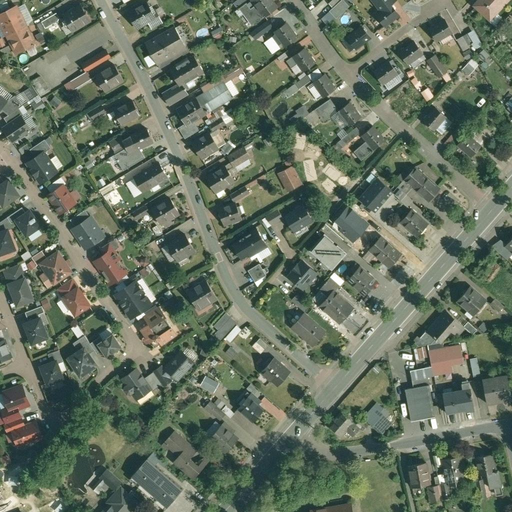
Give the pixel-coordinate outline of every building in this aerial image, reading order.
[(271,0),(252,0),(256,5),(264,16),(264,17),(277,8),(271,0)] [(343,0),(342,0),(330,11),(336,19),(350,7),(343,0)] [(391,4),(387,0),(373,0),(382,11),(376,15),(385,27),(400,15),(391,4)] [(480,0),(475,6),(490,19),(507,0),(480,0)] [(148,3),(129,13),(138,28),(142,26),(143,27),(150,22),(151,22),(150,21),(157,18),(148,3)] [(251,9),(247,3),(240,8),(244,14),(246,12),(254,23),(264,16),(256,5),(251,9)] [(82,5),(64,15),(73,31),(92,20),(87,11),(86,12),(82,5)] [(3,15),(0,16),(0,20),(7,36),(27,26),(18,7),(3,15)] [(57,13),(43,22),(46,28),(59,21),(60,17),(57,13)] [(157,18),(150,21),(151,22),(150,22),(152,26),(159,22),(157,18)] [(446,20),(430,29),(437,41),(453,32),(446,20)] [(269,21),(259,29),(263,34),(273,27),(269,21)] [(287,23),(275,31),(277,34),(283,42),(286,46),(297,37),(287,23)] [(27,26),(7,36),(16,54),(36,44),(27,26)] [(362,26),(348,38),(357,49),(371,38),(362,26)] [(176,28),(161,36),(172,55),(187,47),(176,28)] [(38,42),(43,40),(40,33),(35,35),(38,42)] [(474,43),(469,33),(463,36),(469,46),(474,43)] [(283,42),(277,34),(273,37),(279,45),(283,42)] [(161,36),(147,44),(158,64),(158,63),(171,56),(172,55),(161,36)] [(463,36),(457,39),(464,51),(470,47),(469,46),(463,36)] [(415,42),(400,52),(408,64),(411,62),(414,66),(426,57),(415,42)] [(315,63),(305,48),(293,56),(304,71),(315,63)] [(107,50),(83,64),(87,72),(88,71),(111,57),(107,50)] [(447,72),(435,55),(428,60),(439,77),(447,72)] [(171,56),(158,63),(161,69),(174,61),(171,56)] [(195,56),(171,70),(181,86),(183,85),(186,90),(197,83),(193,78),(204,71),(195,56)] [(472,59),(460,68),(465,74),(477,65),(472,59)] [(390,62),(375,72),(383,84),(398,73),(390,62)] [(115,65),(96,76),(106,91),(124,80),(115,65)] [(87,72),(71,81),(76,89),(92,79),(88,71),(87,72)] [(219,84),(206,92),(207,93),(197,99),(206,114),(231,98),(223,84),(228,81),(223,74),(216,78),(219,84)] [(309,74),(296,83),(300,88),(313,79),(309,74)] [(325,74),(313,82),(324,97),(336,89),(325,74)] [(51,91),(42,76),(33,81),(42,96),(51,91)] [(216,78),(203,86),(206,92),(219,84),(216,78)] [(409,81),(401,87),(405,91),(410,88),(413,85),(409,81)] [(422,89),(416,81),(413,83),(419,91),(422,89)] [(34,85),(18,96),(25,105),(31,101),(38,111),(47,105),(34,85)] [(181,86),(173,90),(179,101),(189,95),(186,90),(183,85),(181,86)] [(424,100),(413,85),(410,88),(421,103),(424,100)] [(171,88),(163,93),(171,106),(179,101),(173,90),(171,88)] [(127,102),(137,96),(134,90),(124,96),(127,102)] [(16,95),(7,101),(1,109),(9,115),(20,108),(23,106),(16,95)] [(197,99),(178,110),(187,125),(206,114),(197,99)] [(331,99),(317,108),(322,116),(325,113),(327,115),(337,109),(331,99)] [(503,109),(495,100),(488,106),(496,115),(503,109)] [(134,101),(115,110),(122,124),(141,115),(134,101)] [(361,117),(350,102),(339,111),(350,125),(361,117)] [(102,106),(90,113),(95,120),(107,113),(102,106)] [(436,107),(424,121),(434,130),(446,116),(436,107)] [(9,115),(5,118),(9,125),(22,116),(23,117),(25,115),(20,108),(9,115)] [(303,108),(295,112),(299,118),(306,114),(303,108)] [(9,125),(4,128),(13,142),(31,129),(23,117),(22,116),(9,125)] [(236,121),(232,116),(225,120),(229,126),(236,121)] [(223,118),(210,125),(213,131),(226,124),(223,118)] [(356,126),(342,138),(347,144),(361,132),(356,126)] [(367,140),(354,151),(361,160),(372,151),(372,152),(374,150),(373,150),(385,140),(373,126),(362,135),(367,140)] [(148,128),(131,136),(137,150),(140,148),(154,142),(148,128)] [(210,133),(193,143),(202,158),(219,147),(210,133)] [(481,146),(467,134),(458,145),(472,157),(481,146)] [(121,136),(110,143),(116,152),(122,148),(120,145),(125,142),(121,136)] [(131,146),(115,155),(124,170),(145,158),(140,148),(137,150),(131,136),(127,138),(131,146)] [(46,139),(31,149),(36,158),(45,152),(45,153),(52,148),(46,139)] [(244,147),(228,157),(232,163),(236,161),(238,165),(251,157),(244,147)] [(36,158),(28,163),(41,183),(58,171),(45,153),(45,152),(36,158)] [(96,164),(91,157),(83,162),(88,170),(96,164)] [(160,163),(135,178),(144,192),(159,183),(162,188),(171,182),(160,163)] [(226,166),(207,177),(215,191),(222,187),(223,188),(235,181),(226,166)] [(290,167),(277,175),(288,195),(301,188),(290,167)] [(423,175),(415,167),(410,172),(402,181),(397,186),(407,194),(413,187),(430,201),(440,189),(424,174),(423,175)] [(406,168),(398,177),(402,181),(410,172),(406,168)] [(392,192),(393,191),(376,176),(352,202),(370,218),(392,192)] [(62,177),(56,181),(60,187),(63,185),(66,184),(66,183),(62,177)] [(5,182),(0,185),(0,200),(4,206),(20,195),(9,179),(5,182)] [(112,183),(100,190),(105,197),(115,191),(117,189),(113,182),(112,182),(112,183)] [(60,187),(49,195),(62,213),(76,203),(63,185),(60,187)] [(407,194),(397,186),(393,191),(392,192),(407,206),(413,200),(407,194)] [(246,187),(231,196),(235,201),(249,192),(246,187)] [(171,198),(153,209),(162,224),(180,213),(171,198)] [(236,203),(219,209),(225,225),(242,218),(236,203)] [(304,205),(285,217),(294,232),(313,221),(304,205)] [(147,206),(134,213),(138,219),(150,212),(147,206)] [(23,207),(8,217),(12,224),(17,220),(27,213),(23,207)] [(428,224),(412,209),(401,222),(418,236),(428,224)] [(27,213),(17,220),(27,235),(41,226),(31,210),(27,213)] [(86,210),(71,220),(76,227),(91,217),(86,210)] [(278,210),(267,217),(272,225),(283,218),(278,210)] [(8,217),(0,222),(0,232),(8,229),(8,230),(15,228),(12,224),(8,217)] [(76,227),(73,229),(87,249),(105,236),(91,217),(76,227)] [(348,246),(359,234),(353,228),(342,240),(348,246)] [(0,232),(0,254),(6,252),(8,254),(11,254),(13,253),(15,251),(15,248),(8,230),(8,229),(0,232)] [(258,230),(233,244),(234,245),(235,244),(243,258),(242,258),(242,259),(250,255),(251,257),(268,247),(258,230)] [(186,234),(168,245),(178,261),(188,255),(195,250),(186,234)] [(306,254),(331,276),(349,257),(323,234),(306,254)] [(381,236),(370,249),(376,255),(381,249),(380,247),(386,241),(381,236)] [(115,239),(100,249),(105,256),(114,250),(114,251),(120,246),(115,239)] [(506,245),(501,240),(494,248),(505,258),(511,250),(506,245)] [(401,255),(386,241),(380,247),(381,249),(376,255),(390,267),(401,255)] [(105,256),(97,261),(103,271),(110,281),(111,283),(120,277),(117,272),(123,268),(118,260),(120,259),(114,251),(114,250),(105,256)] [(42,251),(33,257),(38,265),(48,259),(42,251)] [(59,252),(41,263),(55,283),(72,271),(59,252)] [(148,261),(144,264),(146,266),(141,272),(145,276),(155,267),(148,261)] [(303,261),(299,266),(298,265),(293,270),(294,272),(290,277),(303,289),(317,273),(303,261)] [(20,264),(5,270),(10,284),(25,278),(20,264)] [(260,264),(249,271),(256,282),(267,275),(260,264)] [(378,281),(360,266),(348,280),(366,295),(378,281)] [(135,274),(125,281),(128,286),(136,281),(139,279),(135,274)] [(327,282),(327,281),(325,283),(320,290),(328,297),(334,290),(335,292),(341,286),(331,277),(327,282)] [(10,284),(18,305),(34,299),(25,278),(10,284)] [(73,279),(59,288),(64,296),(78,287),(73,279)] [(207,280),(188,292),(199,309),(218,298),(207,280)] [(128,286),(116,294),(124,306),(144,293),(136,281),(128,286)] [(486,301),(470,286),(458,300),(469,310),(471,308),(476,312),(486,301)] [(91,305),(79,287),(64,296),(64,297),(76,315),(91,305)] [(335,292),(334,290),(328,297),(321,305),(341,323),(348,315),(348,316),(355,309),(335,292)] [(144,293),(124,306),(132,318),(144,310),(152,304),(151,304),(144,293)] [(310,307),(297,295),(292,300),(306,312),(310,307)] [(504,307),(495,299),(491,304),(499,312),(504,307)] [(152,304),(144,310),(148,314),(158,307),(154,302),(151,304),(152,304)] [(43,306),(26,312),(29,322),(41,317),(39,314),(45,312),(43,306)] [(148,314),(145,316),(150,324),(164,314),(164,315),(165,314),(160,306),(158,307),(148,314)] [(446,310),(428,331),(427,330),(416,343),(419,346),(428,344),(440,342),(450,330),(455,334),(462,325),(456,319),(446,310)] [(227,313),(218,322),(223,327),(232,318),(227,313)] [(326,332),(304,313),(303,314),(305,315),(295,326),(294,325),(293,325),(303,334),(302,335),(314,345),(326,332)] [(150,324),(142,329),(150,342),(152,341),(156,348),(162,344),(162,345),(171,339),(166,332),(173,327),(164,315),(164,314),(150,324)] [(29,322),(25,323),(32,344),(48,337),(41,317),(29,322)] [(223,327),(220,330),(214,336),(220,342),(237,323),(238,323),(232,318),(223,327)] [(478,330),(468,321),(464,327),(473,335),(478,330)] [(78,324),(73,328),(80,338),(85,334),(78,324)] [(237,325),(226,338),(231,342),(242,330),(237,325)] [(104,340),(98,344),(103,351),(107,356),(107,357),(108,357),(122,347),(123,347),(122,346),(114,333),(104,340)] [(85,335),(74,343),(79,351),(85,347),(90,354),(95,350),(91,343),(85,335)] [(101,336),(91,343),(95,350),(98,354),(103,351),(98,344),(104,340),(101,336)] [(269,345),(261,338),(253,347),(261,354),(269,345)] [(0,341),(0,360),(11,356),(5,340),(0,341)] [(440,342),(428,344),(429,346),(430,356),(434,375),(453,371),(452,364),(463,362),(462,357),(463,357),(460,344),(444,347),(443,342),(440,342)] [(423,348),(417,349),(419,359),(430,356),(429,346),(423,347),(423,348)] [(79,351),(69,358),(81,376),(97,365),(90,354),(85,347),(79,351)] [(235,351),(231,347),(226,352),(231,356),(235,351)] [(59,350),(48,354),(52,362),(57,360),(58,364),(64,361),(59,350)] [(183,352),(172,363),(171,362),(164,369),(169,377),(172,373),(178,379),(194,362),(183,352)] [(477,357),(470,359),(474,376),(480,375),(477,357)] [(275,358),(262,372),(272,381),(273,380),(279,386),(291,372),(275,358)] [(52,362),(41,366),(48,384),(64,378),(58,364),(57,360),(52,362)] [(164,369),(162,366),(154,372),(163,384),(164,386),(172,380),(169,377),(164,369)] [(137,368),(123,379),(128,386),(126,387),(126,389),(128,393),(131,393),(133,392),(137,399),(151,389),(152,389),(145,379),(137,368)] [(154,372),(145,379),(152,389),(151,389),(153,391),(163,384),(154,372)] [(211,392),(216,382),(203,375),(197,384),(211,392)] [(428,377),(413,380),(414,387),(406,389),(412,421),(436,417),(428,377)] [(508,377),(484,381),(488,402),(511,397),(508,377)] [(463,390),(444,393),(446,405),(447,413),(448,413),(448,412),(466,409),(466,411),(474,409),(472,396),(473,396),(472,393),(471,394),(469,382),(462,383),(463,390)] [(23,385),(4,393),(3,396),(5,401),(7,402),(9,407),(11,411),(18,409),(30,404),(23,385)] [(261,402),(252,393),(239,408),(254,421),(264,410),(259,405),(261,402)] [(444,393),(438,394),(440,406),(446,405),(444,393)] [(226,415),(211,401),(206,407),(221,420),(226,415)] [(379,404),(373,410),(378,414),(380,412),(383,408),(379,404)] [(235,413),(227,406),(223,410),(231,418),(235,413)] [(9,407),(2,410),(7,423),(22,418),(18,409),(11,411),(9,407)] [(361,429),(342,412),(329,425),(341,436),(344,433),(346,434),(348,432),(354,437),(361,429)] [(378,414),(370,422),(376,428),(386,418),(380,412),(378,414)] [(7,423),(5,424),(9,433),(13,431),(26,426),(22,417),(22,418),(7,423)] [(26,426),(13,431),(19,446),(28,443),(29,446),(36,443),(35,440),(43,437),(37,422),(26,426)] [(224,422),(210,438),(218,446),(219,445),(226,452),(238,439),(229,431),(231,428),(224,422)] [(203,469),(187,455),(194,447),(176,430),(163,444),(169,450),(170,448),(181,457),(176,463),(194,479),(203,469)] [(214,456),(202,446),(198,450),(210,461),(214,456)] [(502,486),(499,470),(495,471),(492,454),(477,456),(481,474),(488,473),(491,488),(502,486)] [(460,456),(443,459),(446,475),(449,475),(451,485),(465,482),(463,471),(466,471),(464,462),(461,463),(460,456)] [(148,458),(132,476),(167,507),(183,489),(148,458)] [(427,462),(409,465),(413,487),(431,484),(427,462)] [(106,470),(100,477),(114,489),(120,482),(106,470)] [(483,479),(477,481),(480,495),(486,493),(483,479)] [(452,497),(448,482),(441,484),(445,499),(452,497)] [(440,484),(428,487),(431,503),(443,500),(440,484)] [(112,504),(104,511),(130,511),(139,502),(122,488),(110,502),(112,504)]
